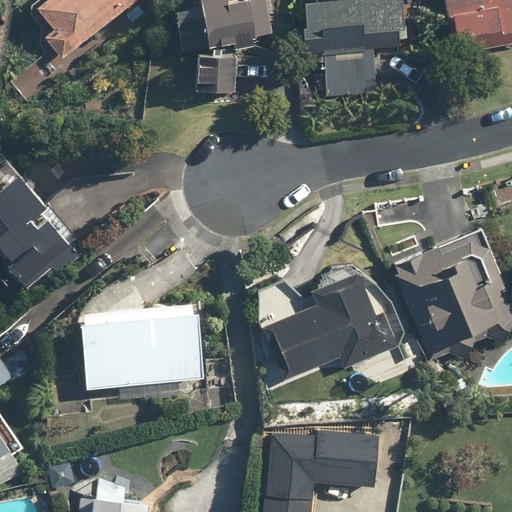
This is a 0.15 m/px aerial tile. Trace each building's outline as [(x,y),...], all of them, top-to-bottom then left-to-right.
[(39,0),(31,7),(50,28),(41,35),(63,60),(131,0),(39,0)] [(178,47),(194,46),(191,88),(232,90),(234,48),(249,48),(250,34),(269,35),(261,0),(196,0),(198,4),(170,9),(178,47)] [(296,0),(300,51),(320,50),(323,99),(373,96),(371,56),(419,53),(415,0),(296,0)] [(511,0),(442,0),(454,54),(511,41),(511,0)] [(0,155),(0,247),(9,259),(30,241),(37,249),(57,232),(41,214),(31,222),(24,214),(39,201),(0,155)] [(511,320),(511,305),(488,243),(482,227),(436,244),(442,260),(395,278),(425,356),(429,360),(445,352),(463,360),(469,342),(504,339),(511,320)] [(340,369),(395,347),(380,309),(374,312),(355,267),(304,287),(311,305),(261,325),(283,381),(336,359),(340,369)] [(169,378),(198,376),(194,304),(81,311),(85,383),(141,380),(143,397),(170,395),(169,378)] [(0,461),(23,445),(0,413),(0,381),(10,375),(0,360),(0,461)] [(270,470),(264,469),(260,511),(312,511),(315,486),(378,491),(382,433),(318,428),(317,438),(273,435),(270,470)] [(123,477),(92,476),(91,497),(76,496),(75,511),(140,511),(141,500),(122,499),(123,477)]
